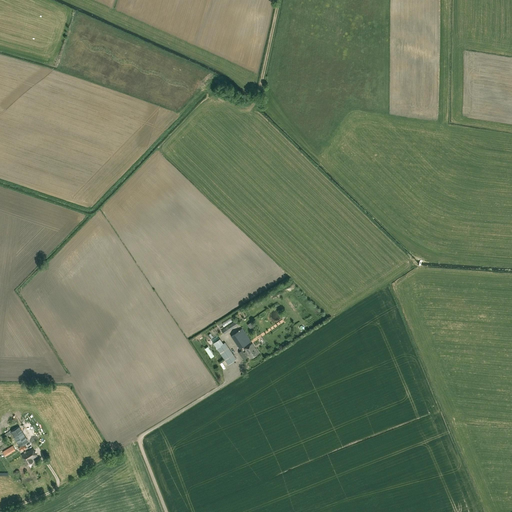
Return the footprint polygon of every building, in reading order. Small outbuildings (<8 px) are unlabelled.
[(235,320),(223,331),(225,333),(237,322),(235,320)] [(251,341),(242,328),(232,335),(240,348),(251,341)] [(236,359),(225,343),(225,342),(223,340),(220,343),(216,346),(217,348),(228,364),(236,359)] [(252,343),(244,349),(245,351),(244,352),(242,350),(238,352),(243,359),(247,357),(246,356),(248,355),(250,358),(259,353),(252,343)] [(16,444),(3,452),(5,456),(19,448),(16,444)] [(33,448),(21,455),(27,465),(32,462),(31,459),(37,456),(33,448)]
